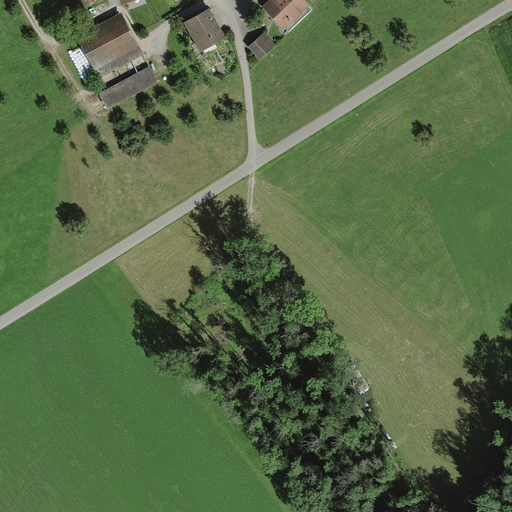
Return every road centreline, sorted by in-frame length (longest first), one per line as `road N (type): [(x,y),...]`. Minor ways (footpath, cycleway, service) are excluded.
road 1 (track): [(427,511),(258,270),(248,239),(253,163)]
road 2 (unclassified): [(253,163),(511,3)]
road 3 (unclassified): [(0,322),(253,163)]
road 4 (residential): [(226,0),(247,83),(253,163)]
